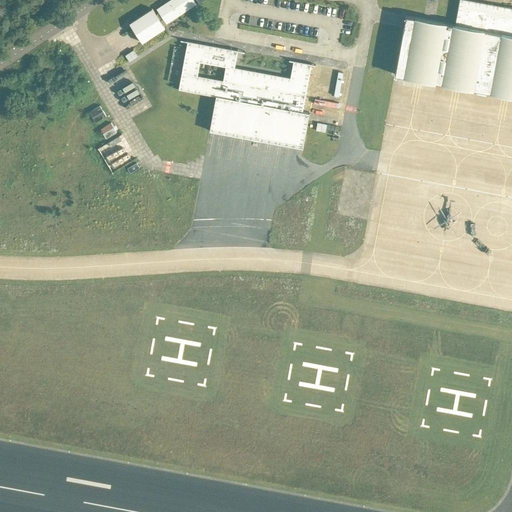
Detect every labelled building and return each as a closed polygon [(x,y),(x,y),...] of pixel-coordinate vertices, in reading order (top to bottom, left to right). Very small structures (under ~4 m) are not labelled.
[(198,0),(199,2),(201,0),(169,0),(157,8),(160,12),(156,15),(152,8),(129,23),(142,42),(165,28),(160,21),(164,18),(167,23),(196,4),(193,0),(198,0)] [(511,7),(488,3),(488,4),(465,0),(459,0),(455,24),(405,15),(395,74),(476,89),(475,92),(486,94),(487,91),(511,95),(511,7)] [(293,61),(290,77),(234,67),(237,50),(187,41),(179,88),(178,88),(178,89),(216,96),(209,130),(210,130),(253,138),(253,139),(258,140),(259,139),(302,147),(309,112),(308,112),(302,111),(311,64),(311,65),(312,64),(293,60),(293,61)] [(125,55),(129,62),(138,56),(133,50),(125,55)] [(89,112),(96,122),(106,116),(100,105),(95,108),(89,112)] [(316,130),(326,132),(327,124),(317,122),(316,130)] [(103,133),(106,138),(117,132),(114,127),(103,133)] [(127,168),(130,173),(139,167),(137,162),(127,168)]
